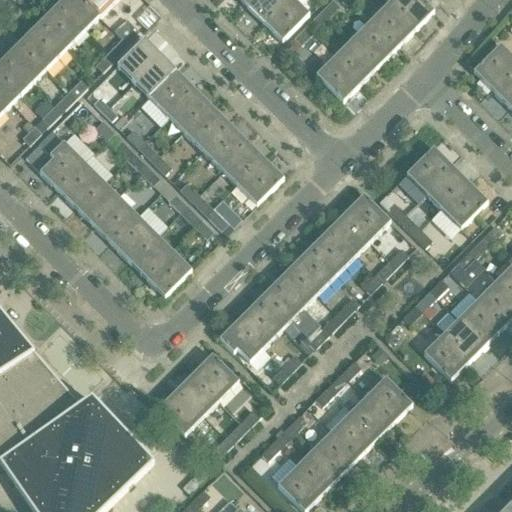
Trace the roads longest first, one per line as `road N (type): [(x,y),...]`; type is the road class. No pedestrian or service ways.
road 1 (residential): [(149,362),(339,165)]
road 2 (residential): [(339,165),(172,0)]
road 3 (residential): [(149,362),(0,204)]
road 4 (residential): [(511,412),(397,511)]
road 5 (residential): [(511,177),(421,87)]
